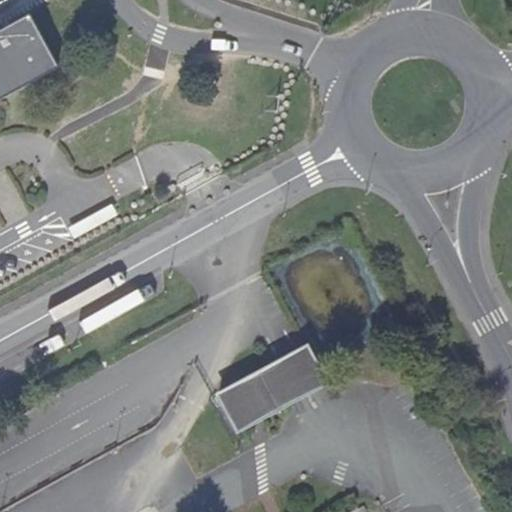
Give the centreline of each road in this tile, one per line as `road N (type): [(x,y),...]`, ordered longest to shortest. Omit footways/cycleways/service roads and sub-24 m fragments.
road 1 (unclassified): [(350,148),(0,345)]
road 2 (unknown): [(195,234),(215,317),(188,386),(133,468),(62,511)]
road 3 (tertiary): [(479,52),(440,28),(377,36),(341,85),(350,148)]
road 4 (tertiary): [(390,180),(474,293)]
road 5 (tertiary): [(474,293),(465,239),(481,156)]
